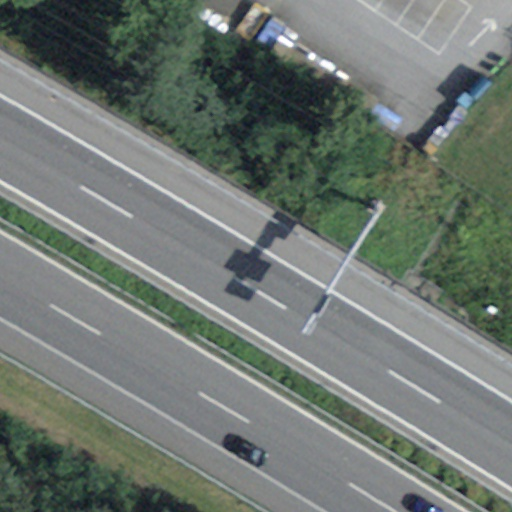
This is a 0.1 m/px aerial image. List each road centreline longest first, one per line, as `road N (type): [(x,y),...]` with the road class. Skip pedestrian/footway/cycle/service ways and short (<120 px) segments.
road 1 (motorway): [(511,464),(0,150)]
road 2 (motorway): [(0,290),(374,511)]
